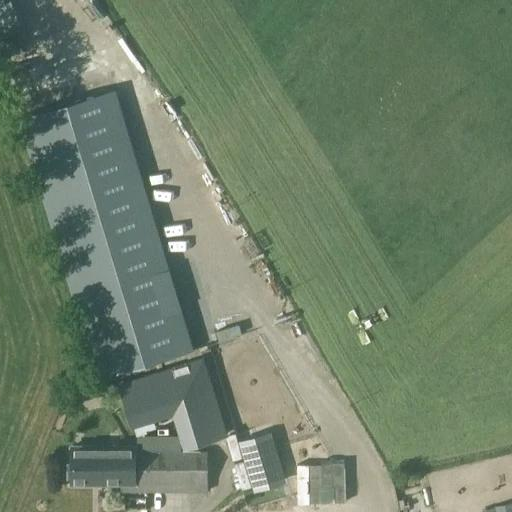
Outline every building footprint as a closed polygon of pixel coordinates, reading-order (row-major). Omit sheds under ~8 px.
[(115,88),(18,118),(97,378),(194,348),(115,88)] [(203,360),(120,385),(133,426),(186,409),(196,443),(226,434),(203,360)] [(153,427),(153,436),(186,437),(186,428),(153,427)] [(267,434),(241,442),(255,490),(281,482),(267,434)] [(68,464),(68,478),(73,478),(73,484),(126,484),(137,484),(137,451),(137,446),(73,446),(73,464),(68,464)] [(126,484),(126,491),(208,491),(208,452),(137,451),(137,484),(126,484)] [(511,511),(511,502),(495,507),(495,511),(511,511)]
